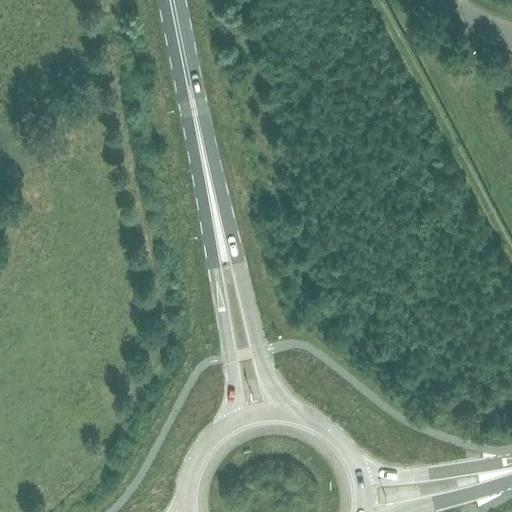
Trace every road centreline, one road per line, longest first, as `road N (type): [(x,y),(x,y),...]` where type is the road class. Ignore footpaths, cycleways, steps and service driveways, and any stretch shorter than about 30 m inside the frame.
road 1 (primary): [(285,414),(212,192)]
road 2 (primary): [(212,192),(233,424)]
road 3 (primary): [(212,192),(171,0)]
road 4 (tertiary): [(511,466),(360,477)]
